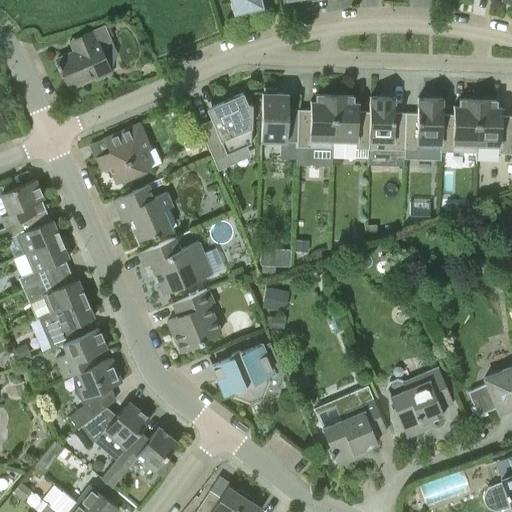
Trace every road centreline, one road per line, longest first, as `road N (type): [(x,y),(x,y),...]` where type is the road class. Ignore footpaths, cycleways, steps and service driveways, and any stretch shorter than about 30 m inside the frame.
road 1 (residential): [(212,433),(157,380),(55,139)]
road 2 (residential): [(248,53),(322,30),(465,32),(511,49)]
road 3 (residential): [(248,53),(319,63),(511,59)]
road 4 (residential): [(55,139),(248,53)]
road 5 (residential): [(335,511),(294,493),(212,433)]
road 6 (residential): [(375,511),(405,475),(479,447)]
